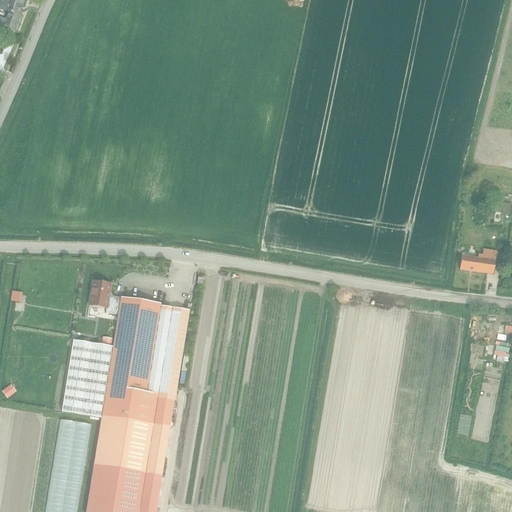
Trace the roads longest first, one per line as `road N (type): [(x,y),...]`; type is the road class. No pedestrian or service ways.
road 1 (unclassified): [(0,247),(182,254),(345,280)]
road 2 (unclassified): [(511,303),(345,280)]
road 3 (residential): [(0,115),(51,0)]
